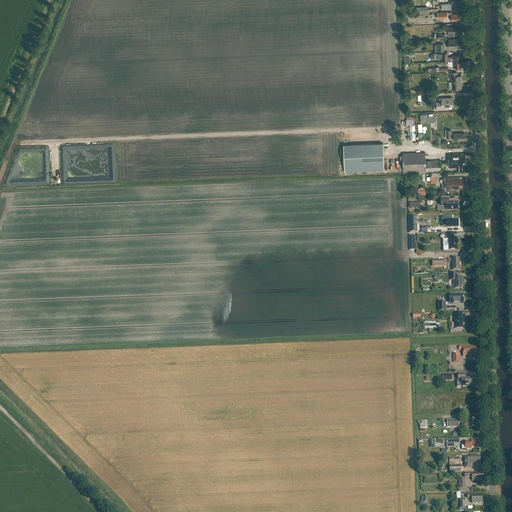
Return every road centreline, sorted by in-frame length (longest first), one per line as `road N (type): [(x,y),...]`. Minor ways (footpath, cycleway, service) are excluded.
road 1 (unclassified): [(493,511),(473,0)]
road 2 (secondary): [(511,210),(504,0)]
road 3 (track): [(0,407),(100,511)]
road 4 (track): [(51,0),(0,126)]
